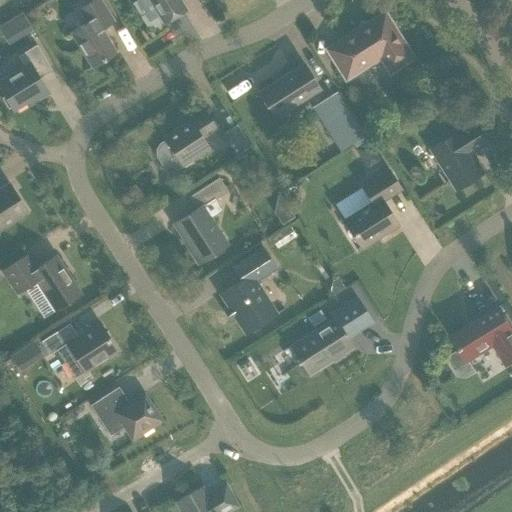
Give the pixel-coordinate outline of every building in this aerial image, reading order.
[(88,23),(71,33),(92,68),(117,53),(102,29),(114,21),(101,0),(94,0),(79,9),(88,23)] [(138,0),(133,3),(150,32),(164,24),(187,10),(180,0),(138,0)] [(346,80),(381,58),(390,73),(413,58),(385,13),(327,50),(346,80)] [(24,16),(13,22),(21,35),(31,29),(24,16)] [(37,45),(18,56),(24,66),(0,80),(0,88),(14,111),(36,98),(37,101),(49,94),(40,78),(53,70),(37,45)] [(304,64),(259,92),(275,118),(320,89),(304,64)] [(249,72),(228,85),(236,98),(257,85),(249,72)] [(432,104),(438,113),(453,104),(447,94),(432,104)] [(320,115),(336,139),(332,142),(339,152),(352,144),(346,133),(358,125),(343,102),(320,115)] [(203,138),(217,129),(205,109),(189,119),(190,120),(164,137),(167,141),(161,145),(158,150),(159,156),(163,163),(168,166),(174,165),(180,161),(183,166),(210,149),(203,138)] [(476,161),(477,160),(472,153),(486,144),(472,123),(430,149),(456,190),(483,173),(476,161)] [(224,134),(237,155),(251,146),(237,125),(224,134)] [(367,159),(376,154),(368,137),(359,142),(367,159)] [(389,170),(363,187),(372,202),(344,220),(362,249),(399,226),(383,202),(402,190),(389,170)] [(200,262),(222,248),(224,240),(203,208),(228,192),(219,178),(189,197),(197,209),(175,223),(200,262)] [(15,193),(10,196),(4,187),(9,184),(9,183),(0,188),(0,232),(29,214),(15,193)] [(133,202),(144,205),(147,194),(147,193),(135,191),(133,202)] [(264,248),(233,267),(242,281),(220,294),(246,334),(250,331),(254,332),(260,328),(261,325),(277,314),(256,281),(276,268),(264,248)] [(56,256),(36,268),(28,255),(4,270),(18,293),(37,281),(56,310),(81,294),(56,256)] [(335,319),(291,346),(300,360),(297,362),(298,363),(299,363),(300,365),(301,370),(304,374),(309,376),(314,375),(318,372),(321,368),(353,347),(348,338),(373,322),(357,297),(331,314),(335,319)] [(452,354),(450,361),(460,377),(467,378),(476,372),(469,361),(495,345),(508,366),(511,362),(511,325),(505,314),(492,322),(488,314),(453,335),(462,349),(452,354)] [(70,324),(42,342),(50,354),(58,350),(76,378),(118,351),(99,322),(78,336),(70,324)] [(13,356),(17,363),(29,354),(31,358),(43,351),(37,341),(13,356)] [(145,393),(129,403),(119,387),(91,405),(110,436),(124,427),(132,440),(163,421),(145,393)] [(182,511),(228,511),(239,506),(226,484),(207,494),(203,487),(176,502),(182,511)]
